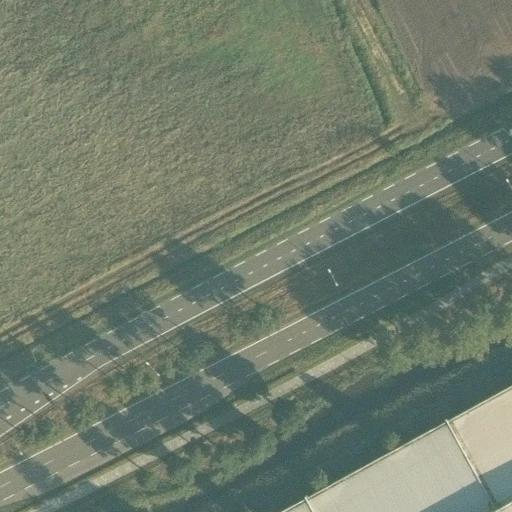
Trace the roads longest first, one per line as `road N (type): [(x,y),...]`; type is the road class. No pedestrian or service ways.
road 1 (primary): [(511,138),(0,409)]
road 2 (primary): [(0,491),(511,227)]
road 3 (track): [(413,131),(353,0)]
